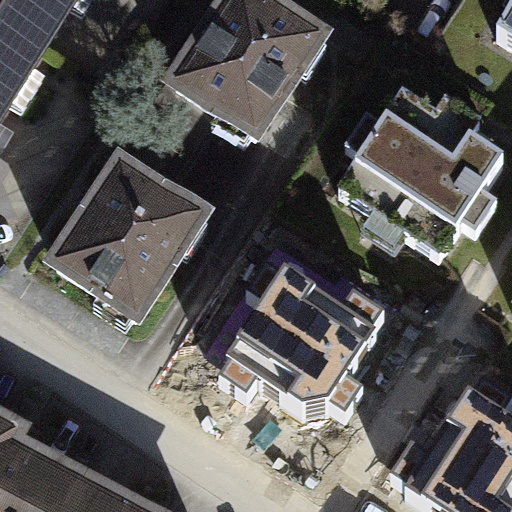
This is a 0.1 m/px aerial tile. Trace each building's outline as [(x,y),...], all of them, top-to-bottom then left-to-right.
[(0,0),(0,102),(66,0),(0,0)] [(239,0),(228,0),(168,90),(211,118),(249,143),(312,48),(239,0)] [(511,4),(489,42),(511,56),(511,4)] [(131,127),(183,160),(211,118),(168,90),(159,84),(131,127)] [(352,167),(331,201),(432,266),(453,233),(467,242),(488,211),(474,202),(495,169),(460,146),(470,131),(437,110),(427,124),(394,103),(374,134),(358,124),(337,157),(352,167)] [(112,175),(155,203),(183,160),(131,127),(104,169),(112,175)] [(155,203),(112,175),(49,273),(129,325),(192,227),(155,203)] [(343,326),(283,288),(218,390),(246,408),(257,390),(301,418),(326,414),(344,426),(358,404),(339,392),(380,328),(353,310),(343,326)] [(511,408),(511,404),(479,383),(428,462),(410,450),(389,482),(435,511),(511,511),(511,426),(504,422),(511,408)] [(8,440),(0,436),(0,511),(117,511),(2,451),(8,440)] [(375,511),(356,499),(347,511),(375,511)]
